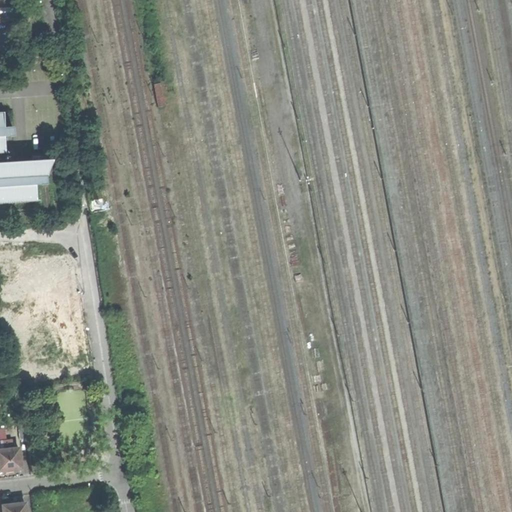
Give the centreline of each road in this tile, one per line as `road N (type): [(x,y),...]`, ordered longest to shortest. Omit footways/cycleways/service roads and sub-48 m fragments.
road 1 (residential): [(83,237),(120,474)]
road 2 (residential): [(120,474),(0,488)]
